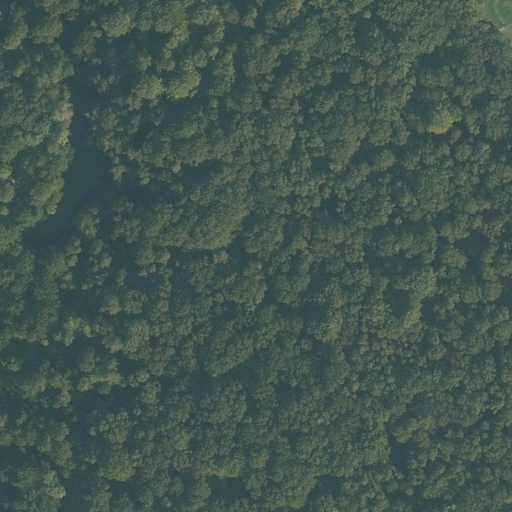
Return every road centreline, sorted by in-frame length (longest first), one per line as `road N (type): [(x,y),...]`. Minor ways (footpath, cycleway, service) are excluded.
road 1 (unclassified): [(42,438),(79,446),(148,489),(234,511)]
road 2 (track): [(113,467),(121,303),(114,305)]
